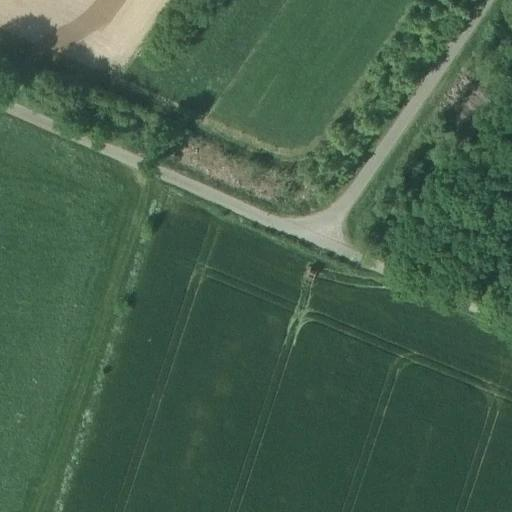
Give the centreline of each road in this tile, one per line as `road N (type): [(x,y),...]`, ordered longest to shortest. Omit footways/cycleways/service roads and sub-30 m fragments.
road 1 (unclassified): [(0,106),(324,243)]
road 2 (unclassified): [(324,243),(491,0)]
road 3 (unclassified): [(324,243),(511,323)]
